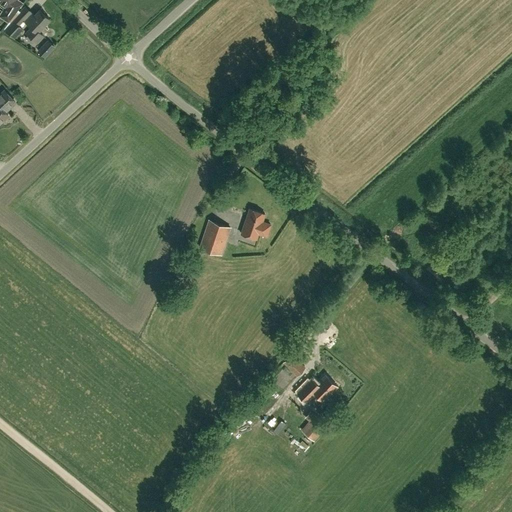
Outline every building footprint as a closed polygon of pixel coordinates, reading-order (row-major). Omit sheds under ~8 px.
[(3,0),(1,3),(5,6),(0,14),(0,15),(9,21),(23,3),(17,0),(3,0)] [(23,29),(19,25),(32,11),(24,6),(4,29),(15,39),(23,29)] [(38,31),(49,19),(40,9),(35,15),(33,13),(25,21),(32,27),(26,33),(36,43),(43,36),(38,31)] [(45,58),(48,55),(56,47),(48,39),(40,48),(37,51),(45,58)] [(0,122),(8,115),(5,111),(15,102),(5,90),(0,94),(0,122)] [(265,213),(250,208),(241,233),(256,238),(258,233),(267,236),(271,224),(262,221),(265,213)] [(209,220),(200,247),(222,254),(231,227),(209,220)] [(292,354),(284,362),(298,375),(305,367),(292,354)] [(323,400),(337,385),(326,375),(318,383),(312,377),(297,393),(307,402),(315,392),(323,400)] [(326,423),(318,416),(305,432),(313,439),(326,423)]
